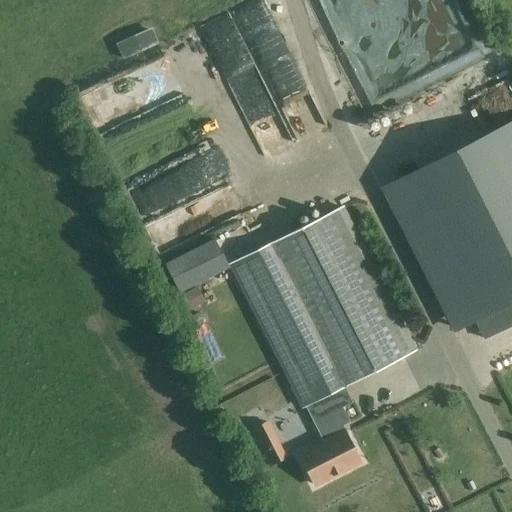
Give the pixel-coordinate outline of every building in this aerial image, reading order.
[(122,60),(158,44),(151,28),(115,44),(122,60)] [(181,93),(128,109),(133,127),(170,116),(168,109),(185,104),(181,93)] [(511,120),(385,185),(458,328),(475,320),(485,339),(511,325),(511,120)] [(156,126),(125,142),(131,152),(161,136),(156,126)] [(118,174),(133,208),(167,193),(180,220),(198,212),(194,204),(206,199),(203,192),(224,183),(215,164),(205,168),(193,141),(118,174)] [(166,203),(139,215),(150,240),(177,229),(166,203)] [(342,206),(234,260),(307,405),(345,386),(415,350),(342,206)] [(186,239),(155,255),(165,275),(196,258),(186,239)] [(187,310),(204,301),(196,286),(179,296),(187,310)] [(194,326),(203,321),(198,312),(189,316),(194,326)] [(295,388),(266,402),(281,433),(310,419),(295,388)] [(350,420),(342,405),(330,411),(314,419),(325,440),(300,453),(315,483),(360,460),(345,430),(344,430),(341,424),(350,420)] [(267,421),(254,428),(272,463),(285,456),(267,421)] [(437,448),(433,451),(438,458),(442,455),(437,448)] [(471,481),(465,484),(469,492),(475,489),(471,481)]
